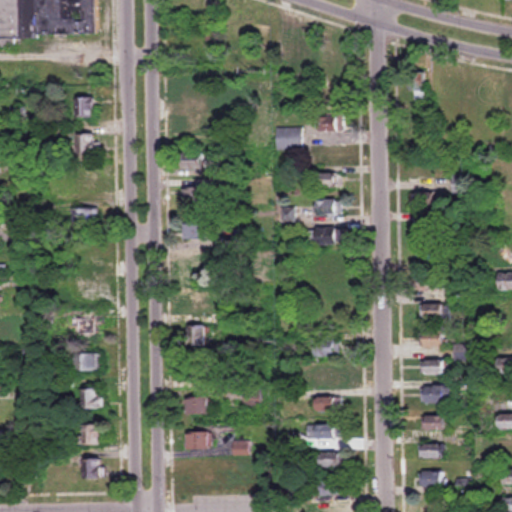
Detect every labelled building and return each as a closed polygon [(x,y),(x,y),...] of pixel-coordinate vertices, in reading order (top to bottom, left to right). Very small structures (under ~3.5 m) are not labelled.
[(0,0),(0,48),(17,49),(17,37),(98,36),(97,0),(0,0)] [(259,20),(239,20),(239,40),(259,40),(259,20)] [(312,38),(291,38),(291,55),(312,55),(312,38)] [(426,101),(426,76),(413,76),(413,101),(426,101)] [(458,102),(458,79),(440,79),(440,102),(458,102)] [(205,101),(205,81),(184,81),(184,101),(205,101)] [(497,86),(477,86),(477,106),(487,106),(487,115),(497,115),(497,86)] [(340,103),(340,90),(321,90),(321,103),(340,103)] [(98,99),(79,99),(79,118),(98,118),(98,99)] [(422,127),(431,127),(431,113),(422,113),(422,127)] [(341,131),(341,116),(321,116),(321,131),(341,131)] [(201,137),(201,117),(184,117),(184,137),(201,137)] [(304,150),(304,128),(278,128),(278,150),(304,150)] [(80,135),(80,155),(101,155),(101,135),(80,135)] [(185,170),(206,170),(206,151),(185,151),(185,170)] [(413,179),(436,179),(436,164),(413,164),(413,179)] [(99,172),(79,172),(79,192),(99,192),(99,172)] [(340,188),(340,173),(319,173),(319,188),(340,188)] [(454,176),(454,194),(467,194),(467,176),(454,176)] [(182,189),(182,206),(211,206),(211,189),(182,189)] [(417,206),(434,206),(434,193),(417,193),(417,206)] [(318,218),(342,218),(342,201),(318,201),(318,218)] [(98,227),(98,210),(76,210),(76,227),(98,227)] [(443,219),(420,219),(420,237),(443,237),(443,219)] [(187,224),(187,242),(209,242),(209,224),(187,224)] [(310,245),(343,245),(343,229),(310,229),(310,245)] [(100,263),(100,241),(85,241),(85,263),(100,263)] [(501,263),(511,262),(511,246),(501,247),(501,263)] [(419,264),(442,264),(442,248),(419,248),(419,264)] [(343,257),(320,257),(320,271),(343,271),(343,257)] [(209,259),(187,259),(187,277),(209,277),(209,259)] [(0,282),(10,283),(10,266),(0,266),(0,282)] [(511,275),(502,275),(502,292),(511,291),(511,275)] [(76,283),(76,300),(101,300),(101,283),(76,283)] [(444,283),(422,283),(422,293),(444,293),(444,283)] [(340,285),(317,285),(317,300),(340,300),(340,285)] [(208,312),(208,292),(189,292),(189,312),(208,312)] [(511,303),(501,304),(502,318),(511,317),(511,303)] [(445,305),(425,305),(425,319),(445,319),(445,305)] [(318,327),(338,327),(338,314),(318,314),(318,327)] [(77,336),(102,336),(102,318),(77,318),(77,336)] [(297,319),(285,319),(285,331),(297,331),(297,319)] [(189,327),(189,347),(208,347),(208,327),(189,327)] [(499,345),(511,345),(511,331),(499,331),(499,345)] [(426,348),(447,348),(447,332),(426,332),(426,348)] [(318,356),(342,356),(342,341),(318,341),(318,356)] [(469,361),(469,344),(455,344),(455,361),(469,361)] [(79,355),(79,372),(104,372),(104,355),(79,355)] [(500,374),(511,373),(511,358),(500,359),(500,374)] [(447,376),(447,359),(426,359),(426,376),(447,376)] [(186,365),(186,379),(206,379),(206,365),(186,365)] [(343,384),(343,368),(318,368),(318,384),(343,384)] [(455,387),(423,387),(423,404),(455,404),(455,387)] [(85,410),(104,410),(104,391),(85,391),(85,410)] [(319,412),(340,412),(340,397),(319,397),(319,412)] [(190,398),(190,416),(212,416),(212,398),(190,398)] [(511,415),(501,415),(501,430),(511,430),(511,415)] [(447,416),(428,416),(428,431),(447,431),(447,416)] [(84,446),(104,446),(104,424),(84,424),(84,446)] [(343,440),(343,424),(310,424),(310,440),(343,440)] [(0,449),(11,449),(11,432),(0,432),(0,449)] [(190,433),(190,450),(214,450),(214,433),(190,433)] [(252,456),(252,442),(236,442),(236,456),(252,456)] [(445,459),(445,444),(424,444),(424,459),(445,459)] [(324,469),(344,469),(344,453),(324,453),(324,469)] [(84,460),(84,481),(106,481),(106,460),(84,460)] [(425,472),(425,488),(445,488),(445,472),(425,472)] [(346,481),(324,481),(324,496),(346,496),(346,481)] [(445,511),(446,501),(425,501),(425,511),(445,511)]
